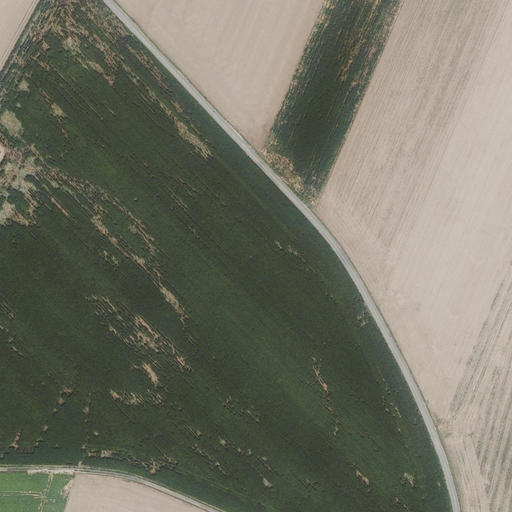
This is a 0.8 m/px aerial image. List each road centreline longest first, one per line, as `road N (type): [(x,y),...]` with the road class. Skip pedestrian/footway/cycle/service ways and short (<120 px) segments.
road 1 (tertiary): [(454,511),(408,380),(344,261),(105,0)]
road 2 (track): [(0,469),(105,473),(212,511)]
